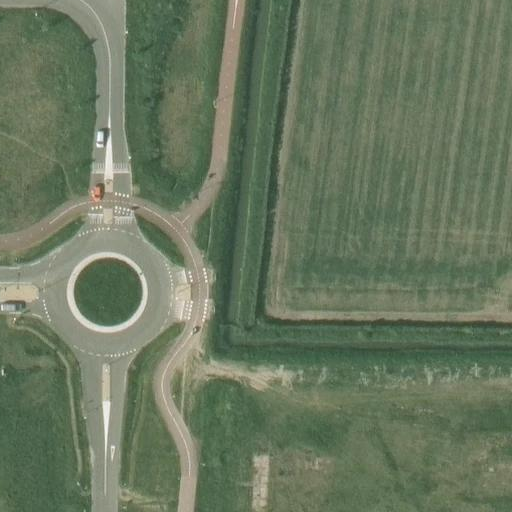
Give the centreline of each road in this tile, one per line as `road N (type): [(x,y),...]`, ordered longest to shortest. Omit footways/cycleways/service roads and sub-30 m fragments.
road 1 (unclassified): [(72,0),(102,28),(111,59),(110,149)]
road 2 (unclassified): [(119,346),(151,324),(159,293),(153,268),(123,243)]
